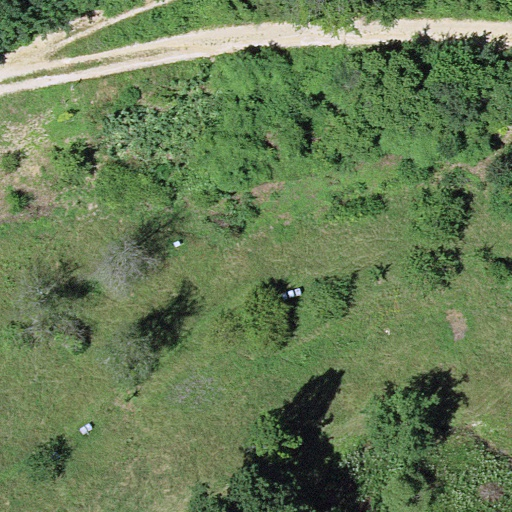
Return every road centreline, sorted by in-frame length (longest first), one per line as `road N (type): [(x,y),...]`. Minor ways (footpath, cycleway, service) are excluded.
road 1 (track): [(0,86),(99,59),(211,42),(397,32),(511,37)]
road 2 (track): [(0,66),(60,30),(143,0)]
